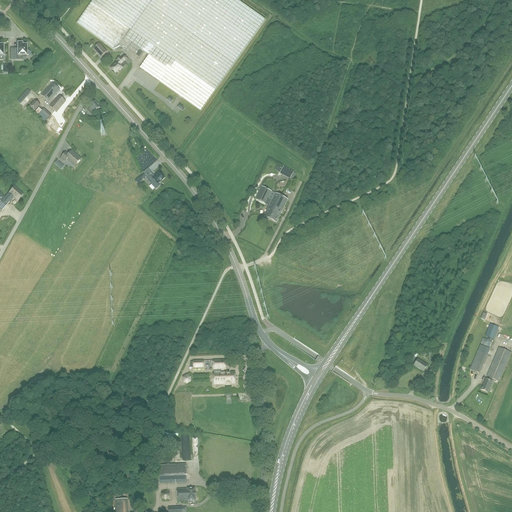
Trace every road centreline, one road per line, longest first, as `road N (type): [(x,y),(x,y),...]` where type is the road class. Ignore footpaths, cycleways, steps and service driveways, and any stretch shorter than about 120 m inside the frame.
road 1 (unknown): [(251,282),(272,274),(360,281),(511,57)]
road 2 (primary): [(316,380),(511,80)]
road 3 (unknown): [(372,0),(320,154),(283,234)]
road 4 (secondary): [(237,267),(190,186),(96,78)]
road 5 (residential): [(96,78),(0,254)]
road 6 (unclassified): [(334,369),(368,391),(451,410),(511,448)]
road 7 (unclassified): [(263,489),(266,341)]
road 8 (primary): [(271,511),(283,452),(316,380)]
road 9 (unknown): [(498,0),(459,50),(409,80)]
